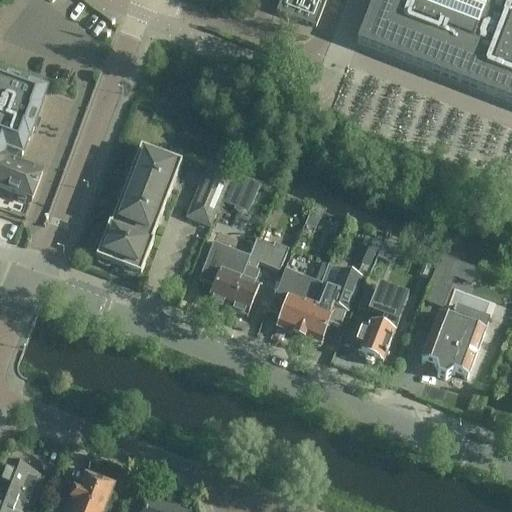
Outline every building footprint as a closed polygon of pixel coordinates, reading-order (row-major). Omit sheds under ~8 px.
[(315,28),(326,0),(282,0),(277,13),(315,28)] [(511,0),(374,0),(358,44),(511,103),(511,0)] [(0,85),(0,192),(31,204),(42,175),(0,159),(0,147),(1,146),(2,147),(8,131),(16,134),(21,119),(35,124),(43,104),(29,99),(30,97),(0,85)] [(166,204),(181,166),(181,165),(140,150),(125,188),(166,204)] [(186,220),(210,230),(232,176),(208,166),(186,220)] [(246,179),(233,209),(246,215),(263,222),(275,196),(258,189),(260,185),(246,179)] [(152,242),(160,220),(166,204),(125,188),(111,226),(109,226),(153,243),(152,242)] [(0,234),(16,241),(23,223),(0,213),(0,234)] [(153,243),(109,226),(95,260),(140,278),(153,243)] [(249,260),(248,259),(227,311),(247,319),(250,311),(259,289),(251,286),(256,273),(257,274),(260,268),(278,275),(287,254),(273,248),(272,250),(255,242),(254,243),(255,243),(249,260)] [(374,243),(365,266),(371,268),(380,245),(374,243)] [(227,311),(248,259),(213,246),(199,283),(214,289),(208,304),(227,311)] [(310,251),(298,247),(289,266),(278,291),(289,296),(301,271),(310,251)] [(440,259),(426,296),(441,303),(456,265),(440,259)] [(298,340),(319,287),(310,284),(302,305),(289,300),(280,323),(277,331),(293,337),(292,337),(298,340)] [(320,347),(326,332),(328,326),(340,330),(346,315),(348,316),(358,290),(343,284),(339,294),(327,290),(319,287),(298,340),(304,342),(304,341),(320,347)] [(377,291),(366,287),(355,314),(366,319),(377,291)] [(453,376),(467,381),(483,335),(439,319),(421,364),(436,369),(438,379),(445,382),(453,376)] [(376,364),(382,367),(383,367),(397,331),(370,321),(365,333),(361,332),(355,346),(360,348),(357,357),(363,359),(365,365),(371,367),(376,364)] [(31,511),(42,487),(50,490),(57,472),(45,467),(41,479),(8,467),(2,483),(0,481),(0,504),(19,511),(31,511)] [(63,494),(55,511),(104,511),(113,491),(86,481),(79,497),(74,495),(73,498),(63,494)] [(147,508),(135,503),(131,511),(166,511),(160,509),(161,507),(153,504),(152,506),(148,505),(147,508)]
